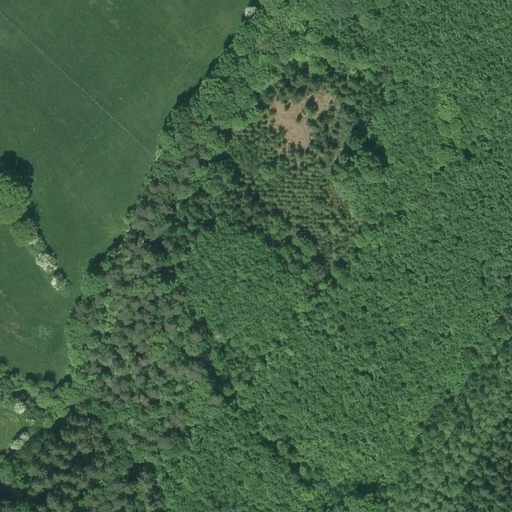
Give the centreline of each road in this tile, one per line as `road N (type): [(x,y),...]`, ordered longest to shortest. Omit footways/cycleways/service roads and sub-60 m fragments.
road 1 (track): [(268,0),(170,135),(131,232),(98,279),(82,330),(79,382)]
road 2 (track): [(511,99),(409,214),(226,389)]
road 3 (track): [(345,511),(226,389)]
